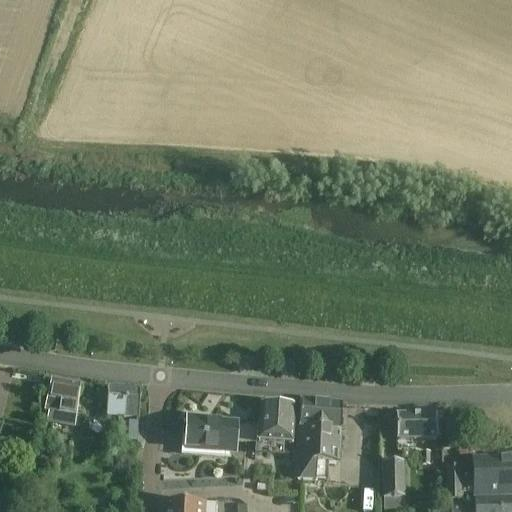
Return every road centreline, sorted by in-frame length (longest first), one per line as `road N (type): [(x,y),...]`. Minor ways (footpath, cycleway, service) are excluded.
road 1 (tertiary): [(485,393),(353,395),(160,375)]
road 2 (tertiary): [(160,375),(0,353)]
road 3 (residential): [(160,375),(150,511)]
